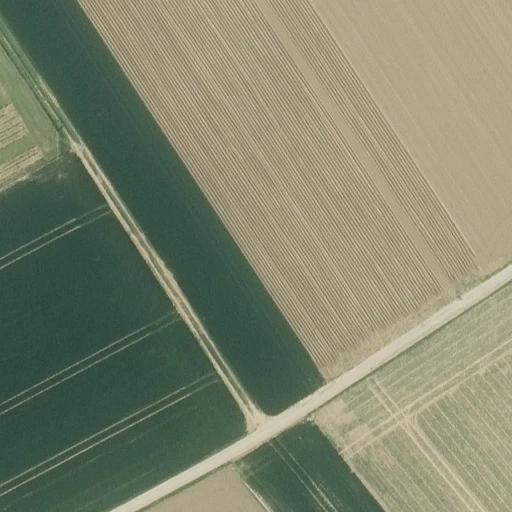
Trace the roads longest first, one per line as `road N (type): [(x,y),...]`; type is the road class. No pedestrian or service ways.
road 1 (track): [(0,32),(262,434)]
road 2 (unclassified): [(121,511),(262,434),(511,270)]
